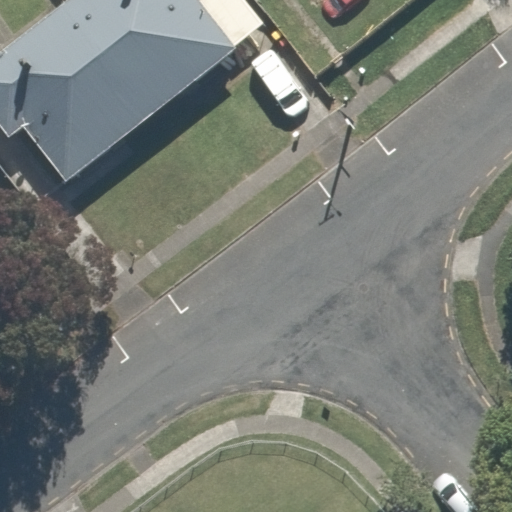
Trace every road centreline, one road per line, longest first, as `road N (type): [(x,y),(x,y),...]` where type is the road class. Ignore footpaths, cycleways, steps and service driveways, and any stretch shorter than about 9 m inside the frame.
road 1 (residential): [(0,486),(306,264)]
road 2 (residential): [(306,264),(511,511)]
road 3 (residential): [(306,264),(511,95)]
